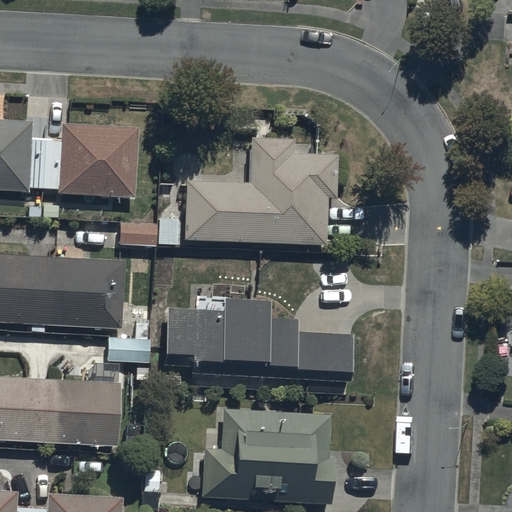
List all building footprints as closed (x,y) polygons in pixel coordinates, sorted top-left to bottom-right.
[(0,115),(0,185),(27,187),(27,184),(55,186),(55,190),(132,195),(137,124),(60,119),(59,136),(44,135),(45,118),(0,115)] [(186,181),(183,240),(332,248),(337,149),(252,145),(250,184),(186,181)] [(155,220),(154,242),(176,243),(176,210),(155,210),(155,220)] [(154,242),(155,220),(117,219),(117,242),(154,242)] [(0,254),(0,323),(121,330),(125,262),(0,254)] [(190,362),(189,369),(351,378),(354,329),(294,326),(295,315),(267,314),(268,296),(222,294),(221,306),(168,303),(169,284),(151,283),(150,311),(163,312),(160,361),(190,362)] [(147,335),(106,333),(105,359),(146,360),(147,335)] [(0,377),(0,443),(116,449),(119,383),(0,377)] [(200,498),(331,506),(339,415),(205,407),(200,498)] [(118,511),(119,491),(43,489),(42,504),(14,504),(15,486),(0,486),(0,511),(118,511)]
